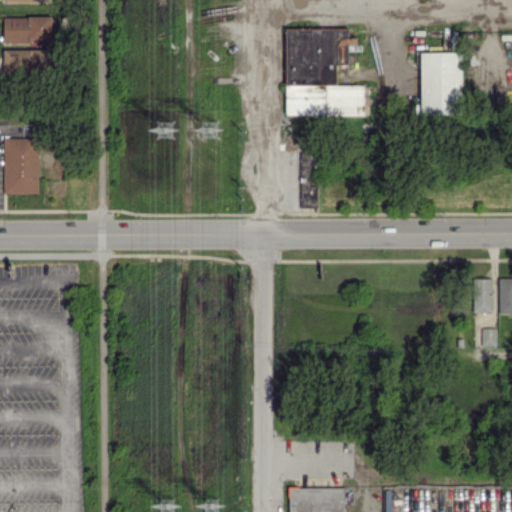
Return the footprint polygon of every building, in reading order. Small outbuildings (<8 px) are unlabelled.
[(3,16),(4,42),(51,41),(51,15),(3,16)] [(364,114),(364,84),(337,84),(337,63),(349,63),(349,43),(356,43),(356,36),(348,36),(348,27),(285,27),(285,114),(364,114)] [(3,49),(4,71),(48,70),(48,48),(3,49)] [(420,51),(421,114),(462,113),(461,51),(420,51)] [(38,192),(38,137),(4,137),(3,192),(38,192)] [(300,207),(318,206),(316,151),(299,152),(300,207)] [(499,312),(511,311),(511,276),(498,277),(499,312)] [(491,311),(492,278),(469,277),(467,310),(491,311)] [(496,344),(496,327),(481,327),(481,344),(496,344)] [(288,511),(344,511),(345,486),(288,487),(288,511)]
